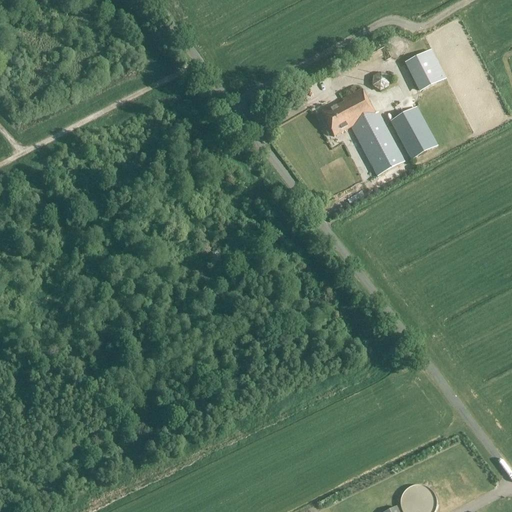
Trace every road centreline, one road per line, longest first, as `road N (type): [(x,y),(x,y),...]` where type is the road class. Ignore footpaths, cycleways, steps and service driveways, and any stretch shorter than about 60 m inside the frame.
road 1 (unclassified): [(511,477),(152,0)]
road 2 (track): [(21,153),(198,61)]
